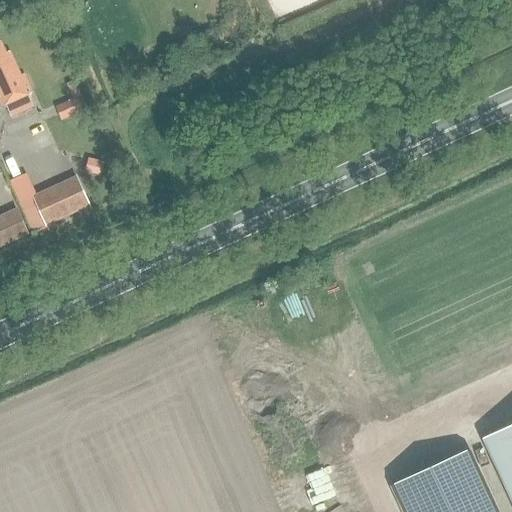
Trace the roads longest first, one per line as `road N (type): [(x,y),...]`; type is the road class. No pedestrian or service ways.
road 1 (trunk): [(0,335),(511,100)]
road 2 (unknown): [(0,259),(511,39)]
road 3 (unknown): [(147,194),(143,125),(428,0)]
